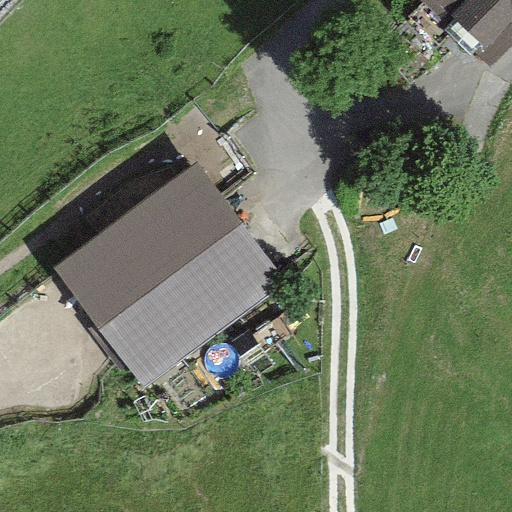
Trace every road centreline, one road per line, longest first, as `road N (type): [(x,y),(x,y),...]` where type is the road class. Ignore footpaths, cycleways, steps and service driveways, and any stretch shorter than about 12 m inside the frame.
road 1 (track): [(324,161),(345,307),(337,511)]
road 2 (residential): [(511,83),(432,105),(277,189)]
road 3 (track): [(277,189),(351,0)]
